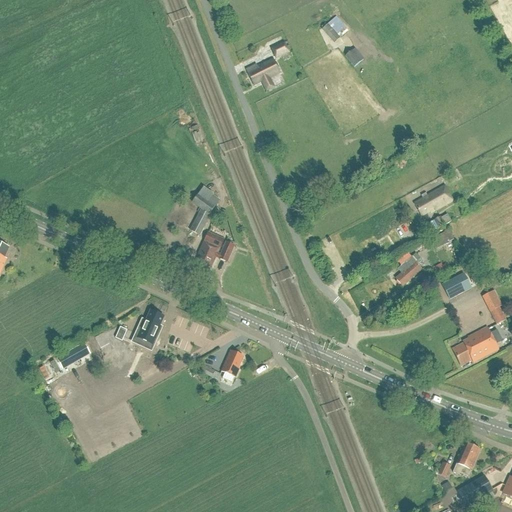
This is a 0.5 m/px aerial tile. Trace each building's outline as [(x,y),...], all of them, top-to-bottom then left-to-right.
[(343,39),(352,31),(340,17),(331,25),(343,39)] [(327,26),(321,32),(334,45),(341,39),(327,26)] [(286,42),(270,50),(275,60),(289,53),(286,48),(289,46),(286,42)] [(354,49),(344,58),(353,69),(364,61),(354,49)] [(306,65),(314,57),(310,53),(302,60),(306,65)] [(246,72),(254,88),(262,84),(266,92),(274,89),(269,80),(280,74),(274,61),(257,69),(256,67),(246,72)] [(423,199),(413,204),(421,217),(433,210),(435,213),(453,203),(443,187),(427,196),(426,194),(421,197),(423,199)] [(208,215),(219,201),(203,190),(193,204),(208,215)] [(199,237),(207,220),(197,215),(189,231),(199,237)] [(445,215),(431,222),(423,227),(427,235),(449,223),(445,215)] [(431,239),(436,250),(454,241),(449,232),(448,231),(431,239)] [(200,257),(196,266),(206,271),(208,267),(210,269),(215,258),(218,259),(226,263),(233,247),(225,243),(220,255),(217,254),(223,240),(207,233),(197,256),(200,257)] [(4,259),(8,249),(0,244),(0,273),(6,260),(4,259)] [(401,274),(395,280),(402,287),(421,270),(407,254),(397,263),(400,267),(397,270),(401,274)] [(449,301),(471,289),(463,274),(441,286),(449,301)] [(482,298),(490,314),(499,309),(502,307),(494,292),(482,298)] [(506,322),(499,309),(490,314),(496,327),(506,322)] [(153,346),(157,335),(155,334),(158,328),(162,318),(151,312),(146,322),(144,321),(143,323),(142,322),(135,338),(153,346)] [(498,351),(495,345),(501,342),(495,331),(489,334),(487,330),(462,343),(463,345),(453,351),(461,368),(472,362),(474,364),(498,351)] [(90,355),(84,344),(56,360),(62,371),(90,355)] [(237,369),(243,358),(230,352),(221,372),(230,376),(229,378),(234,380),(239,370),(237,369)] [(199,373),(211,379),(214,372),(203,366),(199,373)] [(452,474),(460,477),(460,474),(468,478),(480,451),(465,444),(452,474)] [(446,479),(449,471),(451,467),(442,464),(437,476),(446,479)] [(508,482),(503,495),(511,499),(511,481),(511,483),(508,482)] [(441,487),(444,493),(451,490),(448,483),(441,487)] [(483,496),(475,483),(457,493),(465,506),(483,496)]
